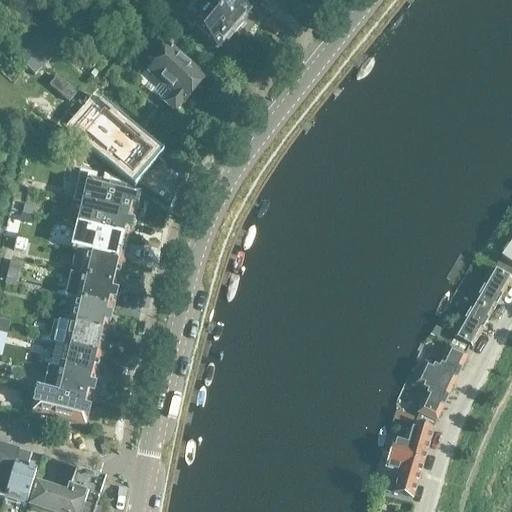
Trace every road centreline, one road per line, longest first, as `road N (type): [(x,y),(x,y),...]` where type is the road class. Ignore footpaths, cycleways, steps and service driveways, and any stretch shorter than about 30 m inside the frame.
road 1 (tertiary): [(137,511),(197,248),(243,159),(368,0)]
road 2 (unclassified): [(425,511),(457,407),(511,302)]
